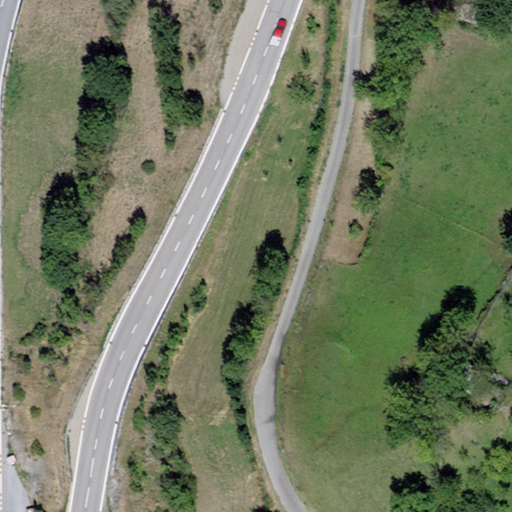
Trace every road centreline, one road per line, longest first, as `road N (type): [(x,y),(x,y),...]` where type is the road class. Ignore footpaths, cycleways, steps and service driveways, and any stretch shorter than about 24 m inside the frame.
road 1 (tertiary): [(85,511),(111,396),(254,99),(290,0)]
road 2 (unclassified): [(321,511),(283,459),(267,397),(266,352),(334,164),(365,0)]
